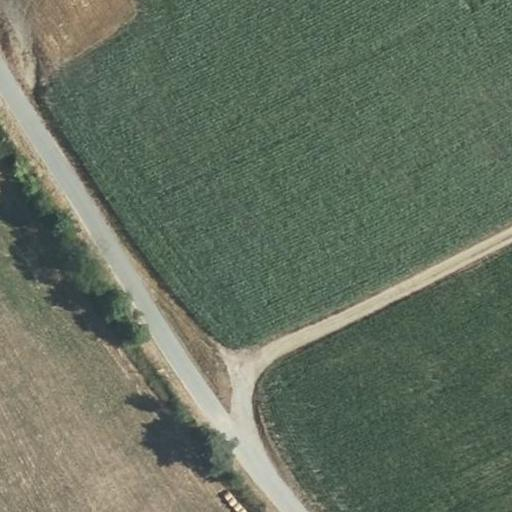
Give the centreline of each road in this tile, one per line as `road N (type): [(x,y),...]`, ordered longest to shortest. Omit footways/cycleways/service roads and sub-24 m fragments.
road 1 (unclassified): [(298,511),(227,425),(0,67)]
road 2 (track): [(193,372),(511,212)]
